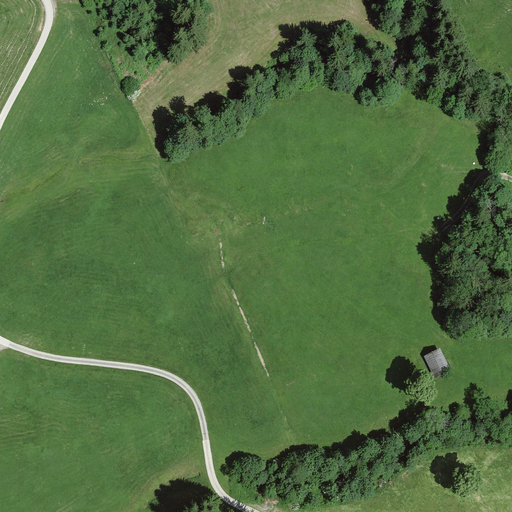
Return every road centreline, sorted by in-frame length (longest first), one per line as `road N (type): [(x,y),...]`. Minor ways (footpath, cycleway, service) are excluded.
road 1 (track): [(0,341),(51,360),(156,370),(190,391),(211,476),(225,498),(254,511)]
road 2 (track): [(46,0),(48,28),(0,125)]
